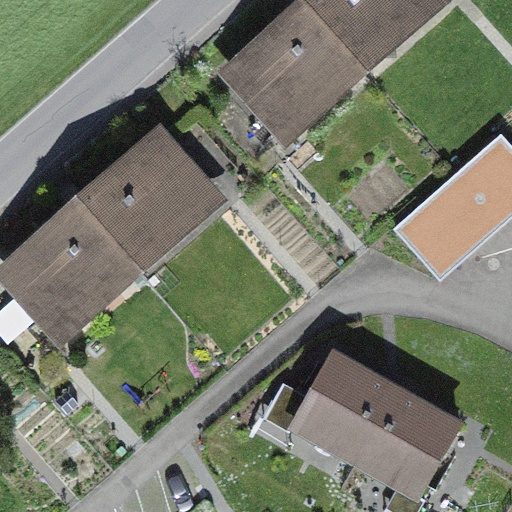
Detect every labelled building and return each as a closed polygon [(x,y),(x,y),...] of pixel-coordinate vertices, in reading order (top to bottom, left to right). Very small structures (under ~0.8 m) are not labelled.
[(309,150),(481,4),(477,0),(320,0),(240,69),(309,150)] [(256,195),(191,120),(17,269),(82,345),(256,195)] [(396,231),(435,275),(511,207),(511,149),(502,138),(396,231)] [(500,427),(359,348),(313,428),(454,507),(500,427)] [(0,432),(17,417),(0,398),(0,432)]
